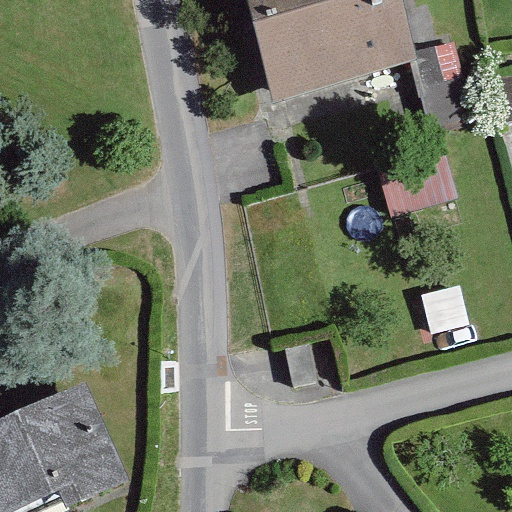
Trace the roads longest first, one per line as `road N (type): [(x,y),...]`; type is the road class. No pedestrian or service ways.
road 1 (unclassified): [(187,459),(187,215),(144,0)]
road 2 (residential): [(511,379),(339,422)]
road 3 (residential): [(339,422),(187,459)]
